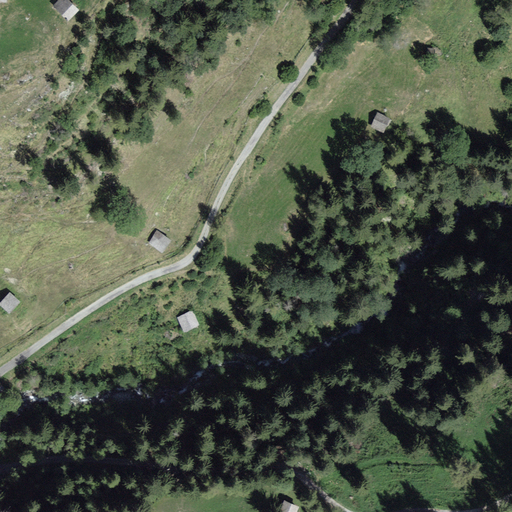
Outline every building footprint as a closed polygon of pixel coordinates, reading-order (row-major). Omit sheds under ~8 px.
[(95,10),(82,0),(72,0),(65,8),(83,24),(95,10)] [(399,122),(382,116),(376,131),(392,138),(399,122)] [(178,241),(161,232),(155,245),(171,254),(178,241)] [(27,303),(14,292),(4,305),(16,316),(27,303)] [(204,326),(196,312),(181,319),(189,334),(204,326)] [(298,511),(300,509),(285,502),(280,511),(298,511)]
